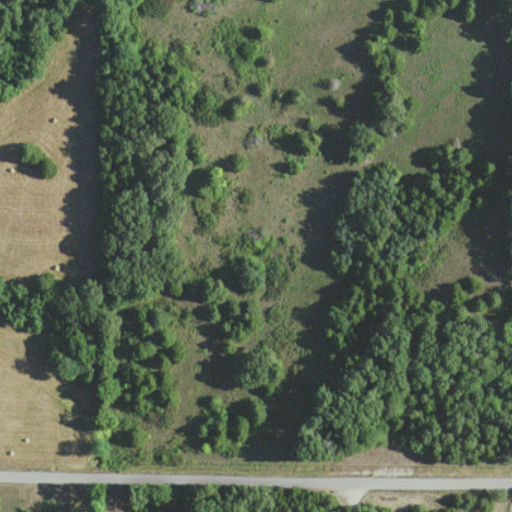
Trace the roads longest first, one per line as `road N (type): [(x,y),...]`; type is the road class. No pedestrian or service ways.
road 1 (residential): [(511,479),(0,475)]
road 2 (residential): [(504,479),(492,511),(345,494),(341,480)]
